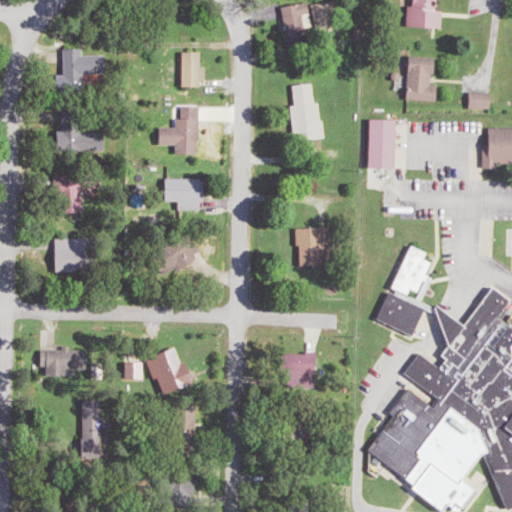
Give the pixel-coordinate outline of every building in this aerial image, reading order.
[(443,28),(443,11),(436,11),(436,0),(412,0),(412,28),(443,28)] [(315,30),(309,2),(283,7),(289,35),(315,30)] [(67,48),(67,82),(84,82),(84,72),(98,72),(98,54),(86,54),(86,48),(67,48)] [(202,66),(202,52),(184,52),(183,85),(208,86),(208,66),(202,66)] [(438,99),(439,84),(434,84),(435,56),(410,55),(408,98),(438,99)] [(293,105),(295,139),(327,136),(324,101),(317,102),(316,83),(295,85),(297,104),(293,105)] [(471,108),(492,108),(492,92),(471,91),(471,108)] [(178,127),(160,127),(160,143),(178,143),(178,153),(200,153),(200,105),(184,105),(184,118),(178,118),(178,127)] [(396,167),(397,119),(371,118),(369,166),(396,167)] [(84,132),(84,123),(59,123),(59,150),(105,150),(105,132),(84,132)] [(511,126),(487,127),(486,167),(498,167),(498,162),(511,162),(511,126)] [(86,192),(98,192),(98,177),(55,176),(55,195),(64,195),(64,210),(86,210),(86,192)] [(301,264),(322,263),(321,227),(299,227),(301,264)] [(58,270),(87,269),(87,254),(81,254),(81,240),(57,241),(58,270)] [(502,510),(511,505),(511,451),(506,436),(511,440),(511,305),(486,284),(458,326),(427,305),(400,296),(421,254),(406,246),(370,318),(418,350),(400,375),(408,381),(360,445),(419,497),(474,432),(502,510)] [(150,357),(165,394),(196,381),(188,360),(184,362),(177,346),(150,357)] [(43,347),(43,366),(50,366),(50,375),(68,375),(68,366),(87,366),(88,348),(43,347)] [(283,351),(282,377),(316,378),(317,352),(283,351)] [(145,361),(127,361),(126,378),(144,379),(145,361)] [(85,399),(85,452),(102,452),(102,399),(85,399)] [(199,404),(172,403),(172,416),(177,416),(177,431),(198,431),(199,404)]
